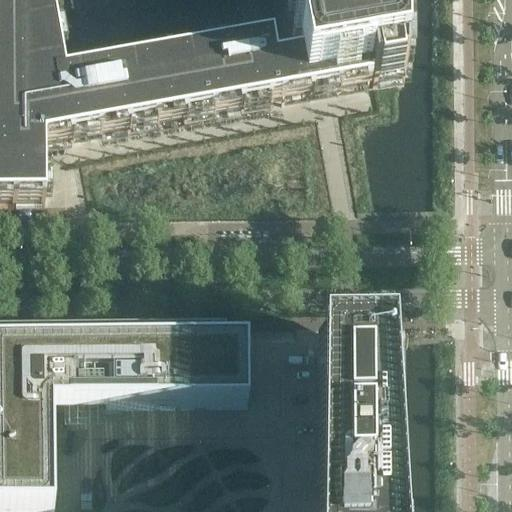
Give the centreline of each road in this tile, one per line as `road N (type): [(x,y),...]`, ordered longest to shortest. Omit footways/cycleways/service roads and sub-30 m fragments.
road 1 (unclassified): [(0,305),(398,299),(472,295),(511,278)]
road 2 (unclassified): [(511,276),(472,260),(0,253)]
